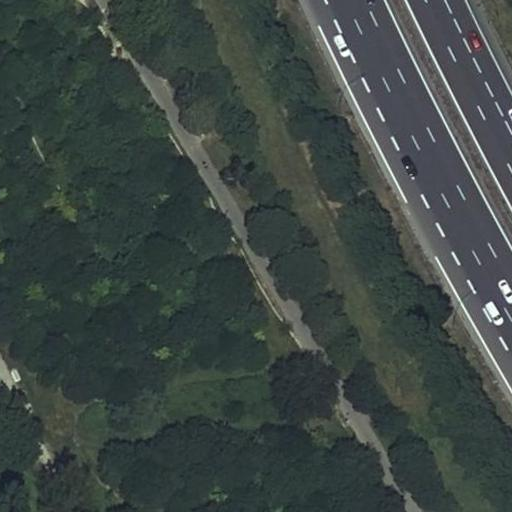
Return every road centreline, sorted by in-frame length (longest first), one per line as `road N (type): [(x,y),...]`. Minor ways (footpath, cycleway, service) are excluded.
road 1 (motorway): [(330,0),(463,218)]
road 2 (motorway): [(352,0),(463,218)]
road 3 (motorway): [(511,154),(434,0)]
